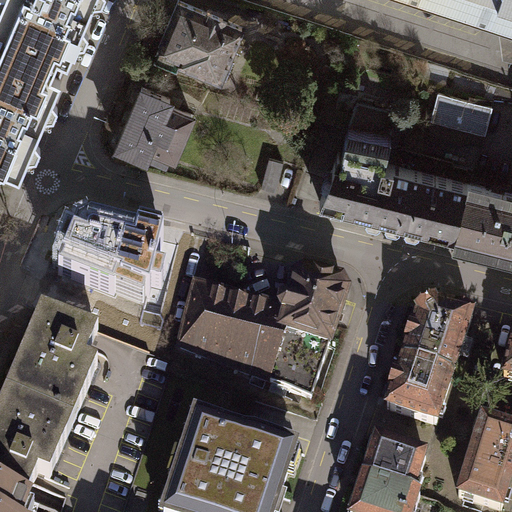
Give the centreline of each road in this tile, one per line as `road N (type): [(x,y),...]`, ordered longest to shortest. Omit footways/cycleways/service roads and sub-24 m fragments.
road 1 (residential): [(51,176),(391,260)]
road 2 (residential): [(311,511),(391,260)]
road 3 (residential): [(124,0),(51,176)]
road 4 (residential): [(51,176),(0,294)]
road 5 (residential): [(391,260),(511,288)]
